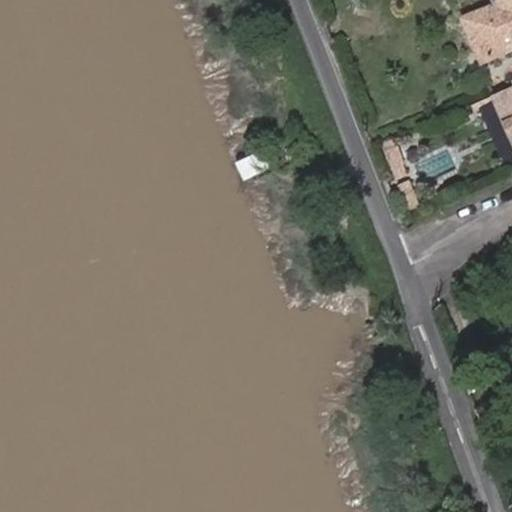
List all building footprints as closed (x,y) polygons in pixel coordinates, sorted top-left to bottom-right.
[(511,0),(483,0),(486,5),(456,19),(476,64),(511,47),(511,32),(510,28),(511,27),(511,0)] [(485,94),(511,152),(511,77),(504,81),(505,85),(485,94)] [(394,145),(380,148),(387,177),(402,173),(394,145)] [(423,182),(455,168),(446,149),(415,164),(423,182)] [(394,182),(397,211),(413,210),(410,180),(394,182)]
